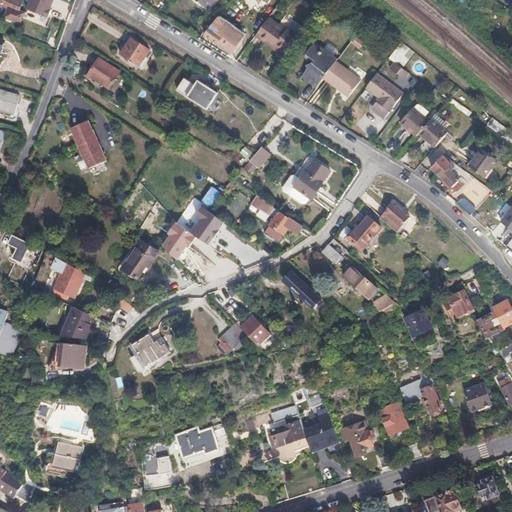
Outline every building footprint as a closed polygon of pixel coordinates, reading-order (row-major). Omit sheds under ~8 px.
[(0,0),(0,1),(3,2),(9,5),(4,15),(20,22),(24,10),(19,8),(21,3),(22,2),(16,0),(0,0)] [(54,0),(30,0),(27,9),(49,18),(52,10),(51,10),(54,0)] [(194,0),(210,11),(215,4),(210,0),(194,0)] [(281,53),(299,28),(291,22),(286,28),(270,16),(256,34),(281,53)] [(231,53),(244,36),(220,19),(212,29),(210,28),(205,36),(218,45),(218,44),(231,53)] [(205,32),(209,26),(204,22),(200,29),(205,32)] [(48,42),(52,29),(45,27),(40,39),(48,42)] [(150,50),(132,38),(121,55),(139,67),(150,50)] [(337,61),(339,59),(316,41),(307,53),(315,59),(303,74),(319,86),(324,78),(337,61)] [(391,57),(403,67),(414,53),(403,43),(391,57)] [(121,72),(100,59),(89,75),(110,88),(121,72)] [(421,60),(412,64),(416,74),(426,70),(421,60)] [(362,80),(337,61),(324,78),(349,97),(362,80)] [(410,73),(395,62),(390,69),(405,80),(410,73)] [(404,94),(376,74),(366,89),(383,101),(379,105),(389,113),(404,94)] [(206,107),(216,90),(197,78),(194,84),(183,77),(176,89),(206,107)] [(0,115),(8,118),(10,113),(14,115),(19,97),(0,91),(0,115)] [(450,131),(433,117),(430,120),(413,108),(402,122),(419,135),(422,132),(439,145),(450,131)] [(101,166),(81,127),(65,135),(84,175),(101,166)] [(255,135),(251,140),(246,147),(257,154),(262,147),(266,143),(255,135)] [(261,169),(272,154),(262,147),(257,154),(251,162),(261,169)] [(484,177),(496,160),(481,149),(469,166),(484,177)] [(462,178),(449,166),(452,163),(443,154),(437,160),(438,161),(433,167),(454,186),(462,178)] [(331,171),(311,157),(308,158),(304,163),(327,178),(331,171)] [(304,205),(305,203),(306,202),(308,204),(311,198),(313,199),(324,183),(327,178),(304,163),(301,168),(306,172),(301,180),(296,176),(295,176),(293,177),(292,178),(285,189),(285,191),(304,205)] [(121,191),(116,201),(124,205),(129,195),(121,191)] [(304,226),(292,218),(265,199),(259,207),(276,218),(266,232),(280,241),(289,227),(299,233),(304,226)] [(396,230),(408,214),(390,200),(378,215),(386,222),(396,230)] [(364,250),(380,230),(386,222),(378,215),(372,211),(356,231),(355,231),(349,238),(364,250)] [(13,235),(4,255),(25,263),(33,244),(13,235)] [(348,250),(334,238),(329,244),(339,253),(343,256),(348,250)] [(149,267),(160,251),(141,239),(123,268),(138,278),(146,265),(149,267)] [(334,259),(339,253),(329,244),(323,251),(334,259)] [(440,265),(447,269),(451,261),(445,257),(440,265)] [(76,298),(84,279),(88,280),(90,274),(57,259),(53,269),(63,273),(57,289),(76,298)] [(379,288),(371,281),(354,266),(346,276),(372,297),(379,288)] [(294,272),(286,281),(311,304),(319,295),(294,272)] [(282,295),(289,287),(278,276),(266,290),(280,302),(284,297),(282,295)] [(435,295),(446,287),(437,276),(427,284),(435,295)] [(474,307),(466,291),(465,289),(444,300),(454,317),(474,307)] [(511,325),(511,300),(499,307),(509,327),(511,325)] [(86,339),(96,315),(75,307),(63,336),(86,339)] [(434,328),(425,310),(407,318),(416,337),(434,328)] [(270,332),(251,313),(239,324),(240,325),(251,336),(258,344),(270,332)] [(506,330),(496,313),(481,321),(491,339),(506,330)] [(0,351),(9,355),(19,327),(0,319),(0,351)] [(240,325),(235,330),(224,340),(235,351),(251,336),(240,325)] [(141,370),(172,352),(163,337),(155,342),(150,334),(133,344),(139,354),(133,357),(141,370)] [(83,367),(85,344),(59,342),(57,365),(83,367)] [(511,383),(508,376),(500,381),(511,404),(511,383)] [(491,403),(485,384),(464,390),(471,410),(491,403)] [(443,409),(433,385),(424,389),(434,413),(443,409)] [(297,409),(293,398),(269,406),(273,417),(291,411),(297,409)] [(408,426),(398,402),(380,409),(390,434),(408,426)] [(305,430),(301,420),(297,409),(291,411),(295,422),(295,421),(302,438),(307,436),(305,430)] [(341,442),(331,416),(319,420),(321,423),(305,430),(307,436),(313,452),(341,442)] [(275,448),(292,441),(302,438),(295,421),(274,430),(275,434),(270,436),(275,448)] [(374,444),(366,421),(343,429),(347,440),(353,438),(359,455),(368,451),(367,447),(374,444)] [(220,447),(212,427),(203,430),(200,431),(198,426),(176,435),(184,456),(205,449),(206,452),(220,447)] [(433,453),(422,430),(415,433),(424,456),(433,453)] [(422,457),(417,443),(408,447),(413,460),(422,457)] [(395,469),(387,450),(377,454),(383,473),(395,469)] [(78,476),(80,458),(50,452),(46,470),(78,476)] [(146,457),(147,488),(176,487),(175,456),(146,457)] [(35,486),(7,470),(0,482),(0,488),(16,497),(18,494),(29,499),(35,486)] [(324,489),(321,481),(317,470),(284,481),(290,499),(324,489)] [(499,494),(494,478),(484,482),(485,486),(478,489),(481,496),(488,494),(490,498),(499,494)] [(447,492),(437,496),(426,500),(430,511),(440,511),(443,511),(452,511),(462,509),(455,490),(448,493),(447,492)] [(98,503),(99,509),(99,511),(124,511),(124,506),(121,507),(120,501),(98,503)] [(144,511),(143,503),(130,505),(130,511),(144,511)]
